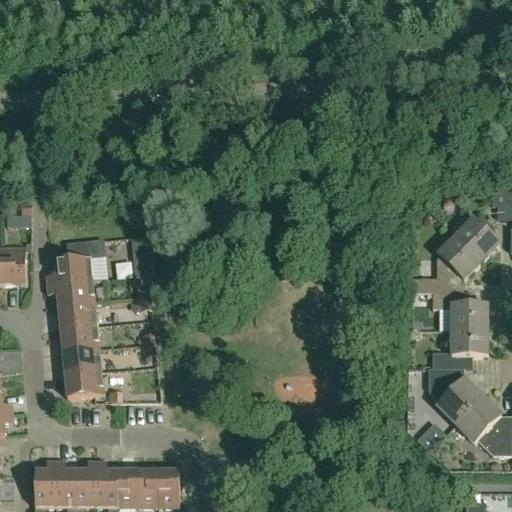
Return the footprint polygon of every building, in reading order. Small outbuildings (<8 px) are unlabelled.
[(497,224),(511,223),(511,196),(493,196),(493,210),(497,210),(497,224)] [(32,208),(21,207),(21,221),(32,221),(32,208)] [(456,241),(482,267),(500,249),(489,238),(494,233),(482,220),(476,226),(474,223),(456,241)] [(133,242),(137,281),(155,279),(151,240),(133,242)] [(432,297),(432,298),(464,297),(446,297),(446,284),(454,276),(464,286),(482,267),(456,241),(437,260),(439,262),(436,264),(436,283),(410,283),(410,297),(432,297)] [(3,252),(3,290),(26,290),(26,252),(3,252)] [(93,285),(91,262),(54,266),(56,279),(46,280),(47,290),(93,285)] [(96,308),(93,285),(47,290),(48,299),(58,298),(59,311),(96,308)] [(150,292),(149,292),(137,294),(138,304),(151,302),(150,292)] [(451,313),(451,335),(488,335),(488,309),(464,309),(464,297),(432,298),(432,313),(451,313)] [(152,313),(151,302),(138,304),(139,315),(152,313)] [(98,331),(96,308),(59,311),(61,334),(98,331)] [(100,353),(98,331),(61,334),(63,357),(100,353)] [(488,335),(451,335),(451,358),(432,358),(432,373),(459,373),(464,373),(464,361),(488,361),(488,335)] [(155,337),(154,337),(141,339),(142,349),(156,348),(155,337)] [(157,360),(156,348),(142,349),(144,361),(157,360)] [(100,353),(63,357),(66,380),(102,376),(100,353)] [(437,411),(455,429),(482,402),(464,384),(463,386),(459,382),(459,373),(432,373),(428,373),(428,396),(440,408),(437,411)] [(105,399),(102,376),(66,380),(68,403),(105,399)] [(122,407),(122,406),(122,396),(109,396),(109,407),(122,407)] [(4,410),(3,399),(0,399),(0,419),(13,419),(12,409),(4,410)] [(482,402),(455,429),(474,447),(477,444),(492,460),(511,460),(511,452),(511,426),(503,426),(499,422),(501,420),(482,402)] [(13,419),(0,419),(0,440),(6,440),(5,429),(14,428),(13,419)] [(55,511),(56,466),(47,466),(47,475),(35,475),(35,511),(55,511)] [(67,466),(56,466),(55,511),(76,511),(76,475),(67,475),(67,466)] [(76,475),(76,511),(96,511),(97,466),(88,466),(88,475),(76,475)] [(107,466),(97,466),(96,511),(117,511),(117,475),(107,475),(107,466)] [(117,475),(117,511),(137,511),(138,475),(117,475)] [(158,511),(158,475),(138,475),(137,511),(158,511)] [(178,511),(179,475),(158,475),(158,511),(178,511)]
